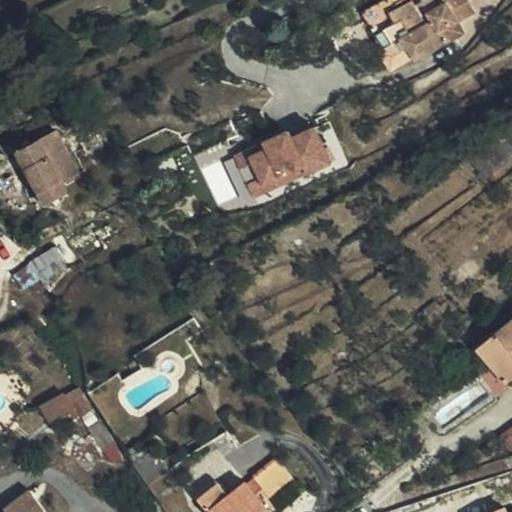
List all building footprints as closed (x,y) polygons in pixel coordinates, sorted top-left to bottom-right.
[(448,0),(433,0),(411,12),(417,24),(407,29),(401,17),(399,14),(377,26),(382,37),(386,34),(395,48),(379,58),(366,66),(377,82),(399,69),(402,72),(443,50),(438,39),(462,24),(448,0)] [(417,24),(411,12),(401,17),(407,29),(417,24)] [(372,43),(379,58),(395,48),(386,34),(382,37),(372,43)] [(313,117),(226,153),(245,200),(333,164),(313,117)] [(71,174),(48,131),(8,152),(36,204),(60,192),(57,181),(71,174)] [(97,152),(91,136),(70,147),(78,162),(97,152)] [(73,268),(57,244),(18,268),(28,283),(45,272),(54,284),(73,268)] [(509,381),(511,378),(511,319),(480,347),(509,381)] [(78,404),(68,380),(33,397),(44,420),(78,404)] [(511,438),(511,421),(503,429),(511,438)] [(167,468),(152,441),(130,455),(145,481),(167,468)] [(275,458),(255,472),(260,481),(273,500),(294,485),(275,458)] [(260,481),(255,472),(242,480),(248,489),(260,481)] [(248,489),(242,480),(225,492),(218,480),(197,495),(208,511),(261,511),(262,511),(248,489)] [(8,511),(34,496),(26,485),(1,502),(8,511)] [(45,511),(34,496),(8,511),(45,511)]
